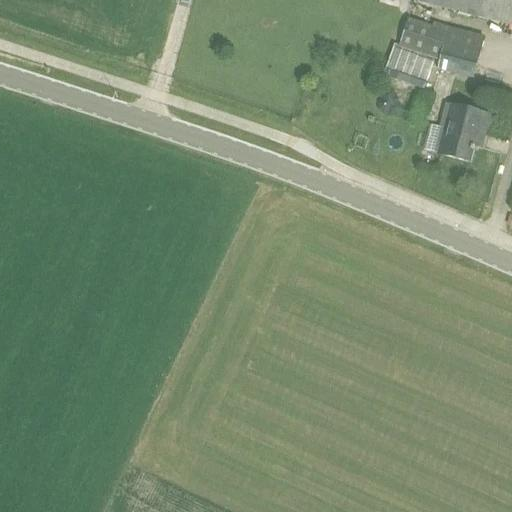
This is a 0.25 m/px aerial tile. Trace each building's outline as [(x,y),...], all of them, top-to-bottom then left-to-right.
[(511,0),(412,0),(511,26),(511,0)] [(439,32),(431,29),(432,28),(408,20),(399,47),(439,61),(437,69),(473,80),(480,54),(482,55),(486,36),(441,24),(439,32)] [(393,48),(388,61),(383,76),(424,91),(434,62),(398,50),(393,48)] [(471,162),(478,134),(484,135),(489,116),(451,106),(438,154),(471,162)] [(436,116),(429,145),(439,147),(447,119),(436,116)]
